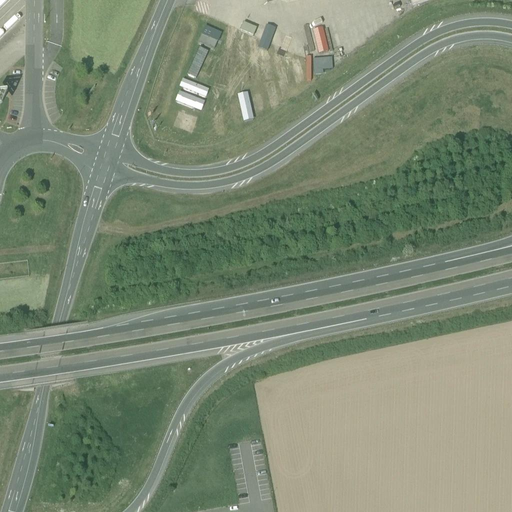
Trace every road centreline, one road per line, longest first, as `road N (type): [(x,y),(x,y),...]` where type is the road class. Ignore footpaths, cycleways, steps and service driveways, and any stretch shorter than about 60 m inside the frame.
road 1 (motorway): [(105,165),(171,185),(237,180),(434,50),(487,39),(511,44)]
road 2 (motorway): [(511,28),(473,25),(430,37),(234,167),(173,172),(109,152)]
road 3 (motorway): [(426,277),(0,354)]
road 4 (secondary): [(105,165),(10,511)]
road 5 (motorway): [(0,378),(316,325)]
road 6 (motorway): [(129,511),(199,386),(230,363),(316,325)]
road 7 (motorway): [(316,325),(511,281)]
road 8 (secondary): [(109,152),(168,0)]
